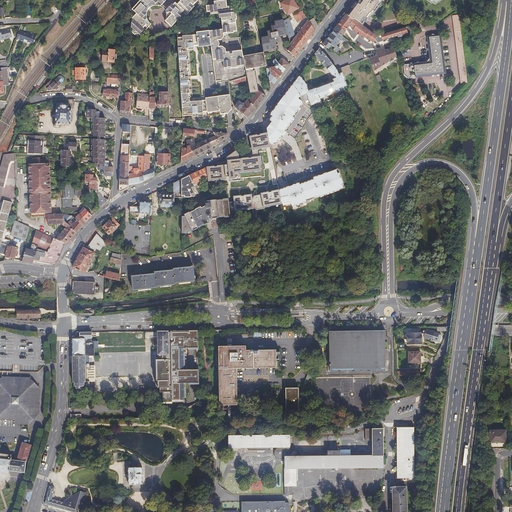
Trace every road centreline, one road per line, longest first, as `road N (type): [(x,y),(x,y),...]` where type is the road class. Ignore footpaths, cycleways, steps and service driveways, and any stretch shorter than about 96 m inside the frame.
road 1 (trunk): [(502,0),(476,88),(387,186),(384,296)]
road 2 (trunk): [(478,242),(443,511)]
road 3 (trunk): [(392,295),(392,205),(415,168),(433,163),(460,174),(478,242)]
road 4 (trunk): [(459,511),(490,268)]
road 5 (trunk): [(509,0),(478,242)]
road 6 (residential): [(219,437),(210,505),(179,502),(157,482),(178,450),(201,444)]
road 7 (secondary): [(63,327),(58,428),(31,507)]
road 8 (trunk): [(490,268),(511,89)]
road 9 (secondary): [(237,136),(345,0)]
road 10 (secondary): [(114,204),(237,136)]
road 11 (residential): [(511,330),(451,332),(424,395)]
road 12 (residential): [(117,122),(237,136)]
